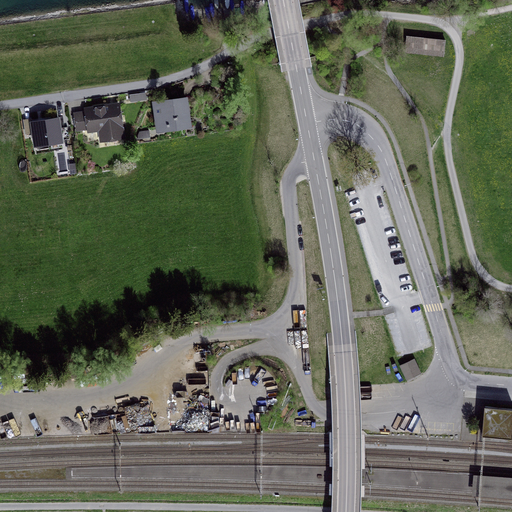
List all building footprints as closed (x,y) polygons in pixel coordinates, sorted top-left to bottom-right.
[(407,36),(406,52),(444,56),(445,40),(407,36)] [(189,123),(188,118),(195,117),(192,101),(170,104),(163,105),(155,106),(158,128),(189,123)] [(100,129),(102,140),(123,137),(118,105),(86,110),(87,112),(89,128),(89,131),(100,129)] [(75,114),(77,130),(86,129),(84,113),(75,114)] [(58,119),(32,122),(35,145),(62,141),(58,119)] [(150,137),(149,131),(140,132),(137,139),(150,137)] [(401,366),(407,379),(421,373),(414,360),(401,366)] [(511,437),(483,435),(484,425),(485,415),(486,406),(481,406),(477,442),(511,445),(511,437)] [(511,408),(486,406),(485,415),(484,425),(483,435),(511,437),(511,408)] [(472,495),(511,498),(511,476),(474,473),(472,495)]
